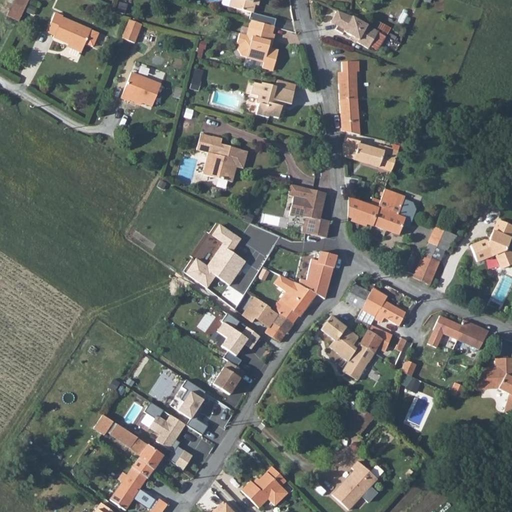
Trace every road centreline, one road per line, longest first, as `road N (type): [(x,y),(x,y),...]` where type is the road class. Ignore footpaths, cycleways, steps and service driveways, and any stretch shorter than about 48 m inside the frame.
road 1 (residential): [(353,258),(345,286),(282,352),(178,511)]
road 2 (residential): [(303,0),(353,258)]
road 3 (residential): [(353,258),(511,332)]
road 4 (residential): [(0,80),(68,125),(94,132),(110,122)]
